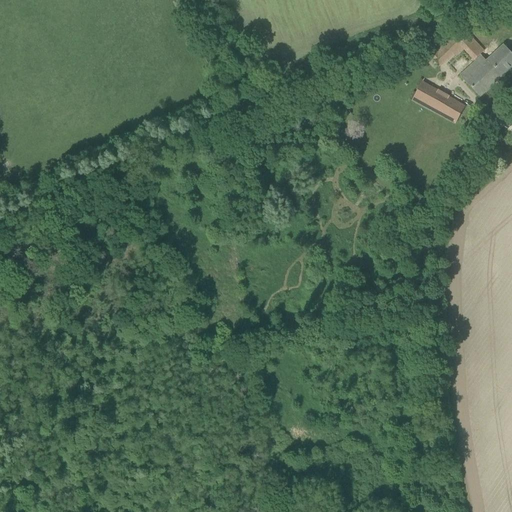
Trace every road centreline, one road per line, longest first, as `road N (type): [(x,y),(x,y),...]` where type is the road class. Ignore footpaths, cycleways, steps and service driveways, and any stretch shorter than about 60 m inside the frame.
road 1 (track): [(0,216),(59,197),(270,98)]
road 2 (track): [(270,98),(490,0)]
